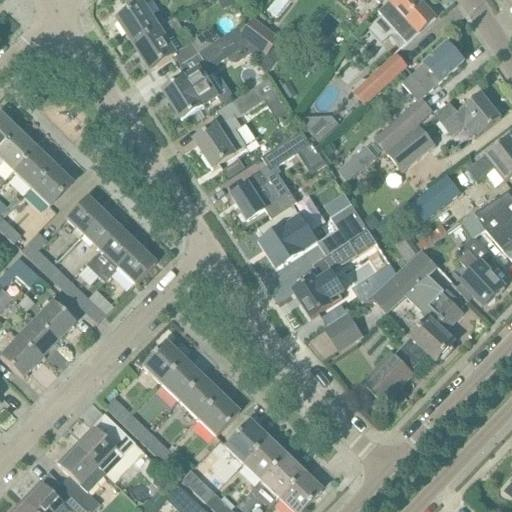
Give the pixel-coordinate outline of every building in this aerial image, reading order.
[(117,22),(134,47),(168,25),(160,13),(153,18),(144,5),(152,1),(151,0),(123,0),(132,12),(117,22)] [(234,0),(217,0),(223,11),(236,5),(234,0)] [(378,14),(394,31),(407,46),(435,20),(417,0),(393,0),(390,3),(378,14)] [(168,25),(134,47),(150,73),(176,56),(175,54),(182,50),(174,38),(183,32),(175,21),(168,25)] [(252,22),(240,38),(266,57),(276,44),(263,35),(265,32),(252,22)] [(192,43),(200,55),(220,42),(212,30),(192,43)] [(236,31),(220,42),(200,55),(210,71),(227,60),(230,65),(236,66),(252,55),(240,38),(236,31)] [(447,45),(402,86),(409,93),(417,103),(419,101),(421,102),(431,93),(464,63),(447,45)] [(355,93),(353,95),(363,107),(373,98),(382,90),(406,69),(395,57),(371,78),(368,81),(363,81),(355,88),(355,93)] [(182,122),(218,99),(199,70),(163,93),(182,122)] [(258,88),(232,105),(238,114),(241,119),(264,103),(277,95),(278,94),(269,81),(258,88)] [(456,115),(449,106),(435,117),(452,138),(465,128),(475,141),(501,120),(481,95),(456,115)] [(387,154),(412,132),(431,114),(421,102),(419,101),(417,103),(375,141),(387,154)] [(0,150),(17,133),(0,117),(0,150)] [(216,128),(195,142),(213,171),(246,149),(236,133),(241,129),(233,117),(217,128),(216,128)] [(330,121),(306,122),(301,126),(318,146),(337,128),(330,121)] [(419,130),(387,155),(402,174),(434,148),(419,130)] [(0,150),(0,162),(12,174),(35,151),(17,133),(0,150)] [(302,133),(261,159),(268,168),(271,173),(311,147),(302,133)] [(511,141),(510,139),(467,172),(476,184),(494,170),(505,184),(511,178),(511,141)] [(312,147),(296,157),(309,176),(324,166),(315,152),(312,147)] [(12,174),(31,191),(53,168),(35,151),(12,174)] [(223,171),(228,180),(245,169),(239,160),(223,171)] [(351,164),(339,174),(347,184),(359,173),(351,164)] [(53,168),(31,191),(49,209),(71,185),(53,168)] [(249,186),(231,197),(247,223),(264,212),(271,222),(296,205),(289,194),(278,177),(277,175),(273,177),(271,173),(268,168),(260,173),(246,182),(249,186)] [(447,177),(412,205),(426,223),(461,196),(447,177)] [(511,198),(508,194),(460,225),(474,241),(486,234),(501,252),(511,263),(511,198)] [(332,221),(352,208),(344,196),(324,209),(332,221)] [(82,238),(103,216),(86,199),(65,221),(82,238)] [(271,223),(258,232),(264,242),(261,244),(279,271),(301,256),(317,245),(308,230),(300,219),(293,208),(271,222),(271,223)] [(337,231),(322,241),(331,255),(367,232),(352,208),(331,221),(337,231)] [(82,238),(99,254),(120,233),(103,216),(82,238)] [(364,224),(370,233),(378,228),(372,218),(364,224)] [(0,223),(0,233),(13,246),(20,239),(2,222),(0,223)] [(103,285),(117,271),(138,249),(120,233),(99,254),(86,269),(103,285)] [(319,278),(294,294),(311,321),(342,301),(340,297),(344,294),(331,275),(347,265),(375,247),(367,233),(346,246),(338,251),(326,259),(313,268),(319,278)] [(20,253),(45,276),(52,269),(37,254),(46,244),(37,236),(20,253)] [(407,240),(396,248),(409,264),(420,255),(407,240)] [(482,267),(491,258),(474,241),(459,251),(465,257),(458,263),(471,276),(457,289),(469,302),(474,298),(485,310),(505,291),(482,267)] [(138,249),(117,271),(134,288),(155,266),(138,249)] [(462,315),(442,296),(444,294),(427,278),(436,269),(422,255),(373,301),(386,315),(405,298),(422,315),(421,316),(427,322),(411,338),(413,339),(393,359),(392,358),(364,387),(383,404),(411,376),(409,374),(428,354),(437,363),(441,359),(443,361),(452,351),(450,349),(454,346),(442,335),(462,315)] [(38,280),(18,261),(0,280),(6,287),(15,278),(28,291),(38,280)] [(62,293),(70,285),(52,269),(45,276),(62,293)] [(62,293),(80,310),(87,302),(70,285),(62,293)] [(97,326),(113,310),(95,293),(87,302),(80,310),(97,326)] [(33,323),(56,345),(74,326),(51,304),(33,323)] [(348,317),(325,332),(339,354),(362,339),(348,317)] [(33,323),(16,341),(39,363),(56,345),(33,323)] [(39,363),(16,341),(0,358),(0,360),(22,381),(39,363)] [(141,368),(159,386),(183,362),(164,344),(141,368)] [(159,386),(178,404),(201,379),(183,362),(159,386)] [(178,404),(196,422),(220,397),(201,379),(178,404)] [(220,397),(196,422),(215,439),(238,415),(220,397)] [(105,410),(121,426),(129,418),(112,402),(105,410)] [(121,426),(140,444),(147,436),(129,418),(121,426)] [(224,449),(242,466),(266,441),(248,424),(224,449)] [(77,451),(105,477),(131,449),(113,432),(104,441),(95,432),(94,432),(91,429),(82,439),(86,442),(77,451)] [(140,444),(158,461),(166,453),(147,436),(140,444)] [(260,483),(284,459),(266,441),(242,466),(260,483)] [(105,477),(77,451),(69,459),(66,456),(57,465),(60,469),(69,478),(60,487),(85,511),(86,511),(94,511),(99,507),(87,495),(105,477)] [(158,461),(170,472),(177,464),(166,453),(158,461)] [(260,483),(278,501),(302,476),(284,459),(260,483)] [(213,497),(189,474),(180,482),(204,505),(213,497)] [(302,476),(278,501),(289,511),(302,511),(320,494),(302,476)] [(33,497),(24,506),(31,511),(84,511),(85,511),(60,487),(52,496),(42,487),(42,488),(39,485),(29,494),(33,497)] [(176,486),(163,499),(176,511),(191,511),(197,506),(176,486)] [(141,511),(151,511),(154,509),(163,499),(157,493),(140,511),(141,511)] [(211,511),(228,511),(219,502),(210,511),(211,511)]
